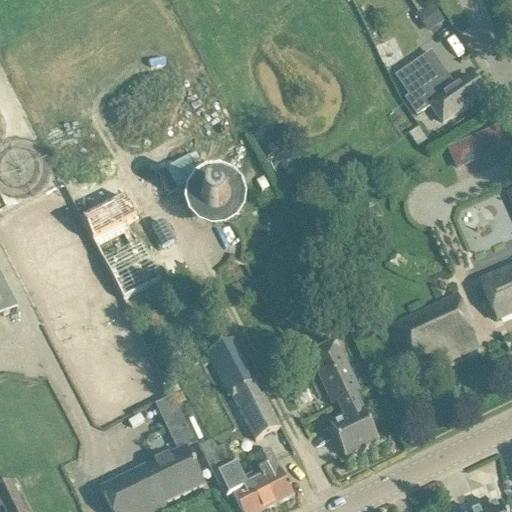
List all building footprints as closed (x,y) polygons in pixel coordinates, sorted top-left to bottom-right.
[(431,54),(395,80),(409,100),(405,102),(417,119),(430,110),(441,125),(444,123),(467,107),(484,96),(471,78),(455,89),(431,54)] [(200,196),(199,201),(199,207),(200,212),(204,216),(208,220),(213,221),(218,222),(223,220),(228,218),(231,214),(234,209),(235,204),(234,199),(232,194),(229,190),(224,187),(219,186),(213,186),(208,188),(203,191),(200,196)] [(125,198),(81,221),(122,301),(161,281),(140,242),(137,244),(127,224),(137,219),(125,198)] [(511,268),(499,274),(480,282),(496,321),(511,314),(511,268)] [(0,318),(18,309),(0,273),(0,318)] [(387,328),(399,356),(407,353),(413,364),(429,357),(435,370),(478,350),(456,294),(387,328)] [(335,340),(308,352),(320,378),(327,395),(325,396),(331,408),(338,405),(345,420),(330,427),(346,460),(378,444),(355,396),(360,394),(356,385),(347,367),(344,359),(335,340)] [(233,341),(208,354),(255,444),(280,430),(233,341)] [(204,487),(187,450),(198,445),(174,398),(155,406),(178,453),(100,491),(110,511),(157,511),(166,508),(165,506),(204,487)] [(237,466),(226,446),(217,451),(212,442),(200,448),(215,478),(237,466)] [(270,451),(252,460),(258,471),(244,478),(237,466),(215,478),(226,500),(233,496),(241,511),(266,511),(294,498),(290,490),(291,490),(290,488),(289,489),(270,451)] [(24,511),(10,482),(0,487),(0,497),(7,511),(24,511)]
